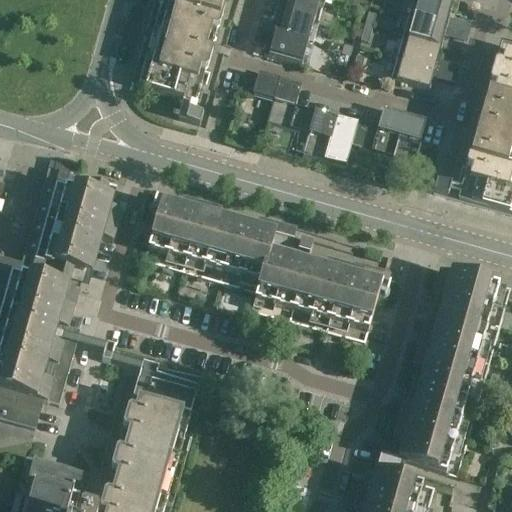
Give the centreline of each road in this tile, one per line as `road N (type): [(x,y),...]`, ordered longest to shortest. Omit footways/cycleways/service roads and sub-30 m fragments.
road 1 (residential): [(498,18),(483,15),(457,109),(438,120),(231,62),(250,0)]
road 2 (tertiary): [(149,155),(424,234)]
road 3 (residential): [(378,399),(106,316)]
road 4 (residential): [(378,399),(424,234)]
road 5 (residential): [(106,316),(149,155)]
road 6 (residential): [(68,448),(106,316)]
road 7 (residential): [(316,511),(341,440),(378,399)]
